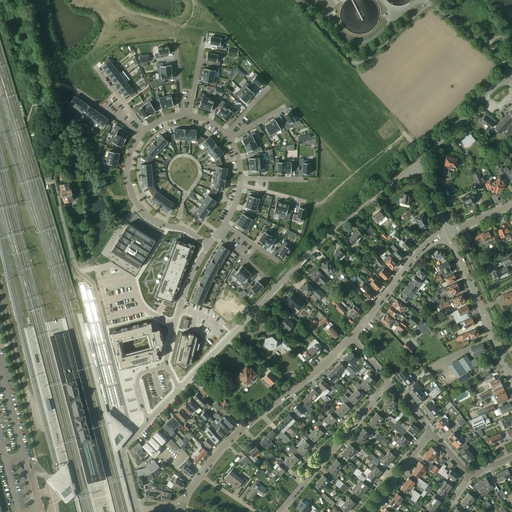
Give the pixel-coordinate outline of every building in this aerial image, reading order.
[(214,38),(211,37),(209,44),(217,46),(216,49),(223,50),(223,47),(220,46),(221,39),(218,39),(218,37),(214,37),(214,38)] [(158,48),(159,54),(155,55),(156,58),(162,58),(162,54),(169,54),(169,46),(165,47),(165,46),(161,46),(161,47),(158,48)] [(208,53),(206,60),(214,61),(213,65),(219,66),(220,62),(219,62),(221,55),(208,53)] [(102,67),(105,71),(113,65),(109,61),(110,60),(108,58),(103,62),(105,64),(102,67)] [(158,67),(158,73),(171,72),(171,71),(172,71),(172,66),(171,67),(171,65),(163,66),(163,63),(156,64),(157,67),(158,67)] [(116,69),(113,65),(105,71),(109,75),(116,69)] [(205,68),(203,75),(215,77),(218,77),(219,72),(218,71),(219,68),(213,67),(212,70),(205,68)] [(119,74),(116,69),(109,75),(112,80),(119,74)] [(119,74),(112,80),(115,84),(123,78),(125,76),(122,72),(119,74)] [(172,78),(172,72),(171,72),(158,73),(159,79),(157,80),(157,84),(165,83),(164,79),(172,78)] [(248,80),(252,84),(254,82),(260,87),(265,82),(255,73),(251,78),(250,77),(248,80)] [(214,83),(215,77),(203,75),(202,81),(210,82),(209,85),(216,86),(216,83),(214,83)] [(115,84),(119,89),(119,88),(126,82),(129,80),(125,76),(123,78),(115,84)] [(130,87),(126,82),(119,88),(122,93),(130,87)] [(244,85),(240,89),(250,98),(254,93),(248,88),(251,86),(246,82),(244,84),(244,85)] [(133,91),(130,87),(122,93),(125,97),(129,94),(131,97),(136,93),(134,90),(133,91)] [(238,100),(240,97),(246,103),(250,98),(240,89),(236,93),(233,95),(238,100)] [(165,97),(167,107),(168,107),(169,108),(173,107),(172,106),(174,106),(172,98),(175,97),(173,91),(170,92),(171,95),(165,97)] [(201,99),(199,107),(205,109),(209,96),(203,94),(204,93),(200,92),(198,98),(201,99)] [(161,106),(161,109),(167,107),(165,97),(159,98),(158,95),(155,96),(157,102),(159,101),(161,106)] [(79,99),(75,96),(69,104),(73,107),(79,99)] [(209,96),(205,109),(211,111),(213,103),(216,104),(218,98),(215,97),(215,98),(209,96)] [(144,105),(150,114),(155,111),(152,104),(154,103),(151,97),(148,99),(150,102),(144,105)] [(83,102),(79,99),(73,107),(78,110),(83,102)] [(221,107),(216,114),(222,117),(228,108),(228,109),(230,107),(224,103),(225,102),(222,100),(218,105),(221,107)] [(87,105),(83,102),(78,110),(82,113),(87,105)] [(87,104),(87,105),(82,113),(86,116),(92,108),(87,104)] [(140,111),(144,118),(150,114),(144,105),(139,108),(137,105),(134,107),(137,113),(140,111)] [(505,116),(496,126),(494,128),(494,129),(499,134),(505,128),(507,130),(505,133),(510,138),(511,135),(511,120),(511,107),(508,112),(508,113),(507,114),(506,113),(504,115),(505,116)] [(90,119),(96,111),(92,108),(86,116),(90,119)] [(228,108),(222,117),(227,121),(232,115),(234,116),(238,111),(235,109),(233,112),(228,109),(228,108)] [(95,122),(100,114),(96,111),(90,119),(95,122)] [(288,121),(285,123),(288,130),(292,127),(291,126),(297,122),(294,117),(295,117),(293,113),(292,114),(290,111),(284,114),(288,121)] [(95,122),(93,124),(97,127),(99,124),(99,125),(104,117),(100,114),(95,122)] [(496,121),(488,115),(486,118),(484,117),(480,122),(484,125),(485,123),(488,126),(485,129),(490,132),(493,128),(491,127),(492,127),(494,128),(496,126),(494,124),(493,124),(496,121)] [(103,128),(109,120),(104,117),(99,125),(103,128)] [(271,122),(270,123),(275,132),(276,132),(280,129),(282,132),(285,130),(282,125),(279,126),(276,121),(275,120),(274,120),(274,119),(270,122),(271,122)] [(299,120),(297,122),(291,126),(292,127),(293,129),(301,124),(299,120)] [(266,134),(269,140),(272,138),(271,137),(277,134),(276,132),(275,132),(270,123),(264,126),(268,133),(266,134)] [(115,130),(113,135),(124,141),(128,135),(120,132),(122,128),(115,125),(113,129),(115,130)] [(180,140),(180,129),(174,129),(174,133),(170,135),(172,141),(175,140),(175,139),(180,140)] [(196,141),(199,142),(201,137),(196,134),(196,130),(191,130),(190,140),(196,140),(196,141)] [(245,146),(257,141),(255,135),(256,135),(254,132),(249,134),(250,137),(242,140),(245,146)] [(466,147),(475,141),(470,134),(461,141),(466,147)] [(107,143),(113,146),(114,143),(121,147),(124,141),(113,135),(110,141),(109,140),(107,143)] [(170,141),(168,136),(164,138),(161,135),(157,139),(164,146),(167,142),(168,143),(170,141)] [(202,143),(205,148),(213,141),(210,137),(206,139),(201,137),(199,142),(201,144),(202,143)] [(153,143),(161,150),(164,146),(157,139),(155,141),(153,143)] [(209,152),(217,145),(215,143),(213,141),(205,148),(209,152)] [(257,141),(245,146),(248,152),(250,151),(255,149),(256,152),(262,150),(260,146),(260,147),(257,141)] [(149,147),(157,154),(161,150),(153,143),(151,144),(151,145),(149,147)] [(212,156),(220,149),(218,147),(217,145),(209,152),(212,156)] [(105,151),(104,156),(108,157),(107,157),(118,159),(119,153),(112,152),(112,149),(106,147),(105,151)] [(153,158),(157,154),(149,147),(145,151),(148,154),(147,159),(152,161),(153,158)] [(215,161),(216,164),(222,162),(220,157),(223,154),(220,149),(212,156),(215,160),(215,161)] [(249,158),(250,164),(263,163),(262,157),(263,157),(263,154),(257,154),(257,157),(249,158)] [(455,168),(457,159),(451,158),(451,157),(447,156),(445,165),(451,166),(451,167),(455,168)] [(118,159),(107,157),(106,163),(103,162),(103,166),(109,167),(109,164),(117,165),(118,159)] [(310,166),(310,161),(303,160),(303,158),(299,158),(299,166),(303,166),(303,174),(310,174),(310,170),(311,170),(311,166),(310,166)] [(152,164),(152,161),(147,159),(145,164),(141,165),(141,170),(151,169),(151,164),(152,164)] [(284,173),(285,162),(284,162),(279,162),(279,159),(275,159),(275,165),(278,165),(278,173),(284,173)] [(285,162),(284,173),(291,173),(291,166),(294,166),(294,159),(291,159),(291,160),(284,160),(284,162),(285,162)] [(216,172),(226,174),(227,168),(223,167),(222,162),(216,164),(216,166),(217,166),(216,172)] [(263,163),(250,164),(250,165),(249,165),(250,170),(250,169),(251,171),(258,170),(259,173),(265,172),(264,169),(263,163)] [(444,166),(443,175),(450,177),(451,173),(449,173),(449,167),(444,166)] [(504,168),(503,169),(505,172),(506,172),(511,180),(511,170),(510,171),(508,169),(507,168),(506,168),(505,168),(504,168)] [(472,174),(476,182),(474,183),(475,187),(483,183),(480,178),(478,172),(472,174)] [(494,182),(500,191),(503,189),(503,187),(503,186),(505,184),(499,175),(496,177),(498,180),(494,182)] [(153,186),(152,180),(142,181),(143,187),(147,186),(150,191),(155,188),(154,186),(153,186)] [(485,184),(487,190),(490,188),(493,192),(495,191),(496,191),(496,192),(498,192),(500,191),(494,182),(491,184),(490,181),(487,183),(485,184)] [(62,196),(65,195),(65,193),(67,193),(66,191),(71,190),(71,189),(70,189),(69,183),(60,185),(62,191),(61,191),(62,196)] [(210,191),(216,194),(219,189),(223,190),(224,184),(214,183),(213,188),(210,191)] [(453,194),(456,190),(452,186),(448,190),(453,194)] [(156,191),(155,188),(150,191),(152,196),(150,199),(155,203),(161,195),(156,191)] [(74,193),(72,193),(71,190),(66,191),(67,193),(65,193),(65,195),(62,196),(63,196),(64,202),(73,200),(73,199),(75,199),(74,193)] [(205,200),(213,206),(216,201),(213,199),(216,194),(210,191),(208,195),(205,200)] [(409,205),(411,195),(404,193),(403,198),(401,198),(400,203),(406,204),(406,205),(409,205)] [(472,193),(465,196),(465,197),(462,199),(463,202),(463,203),(463,204),(464,206),(465,206),(466,208),(471,206),(471,205),(475,203),(474,202),(477,201),(475,197),(477,196),(475,193),(473,194),(472,193)] [(248,196),(247,200),(247,201),(258,204),(257,205),(259,205),(260,199),(262,200),(263,196),(257,194),(256,197),(249,195),(249,196),(248,196)] [(159,206),(165,198),(161,195),(155,203),(157,204),(157,205),(159,206)] [(163,209),(169,201),(165,198),(159,206),(161,208),(161,207),(163,209)] [(201,204),(210,210),(212,208),(211,208),(213,206),(205,200),(201,204)] [(174,203),(174,204),(169,201),(163,209),(168,212),(171,209),(173,211),(177,205),(174,203)] [(247,201),(245,207),(253,209),(252,212),(258,214),(259,211),(256,210),(257,205),(258,204),(247,201)] [(272,208),(270,214),(273,215),(274,213),(279,214),(280,215),(283,203),(277,201),(275,209),(272,208)] [(279,214),(279,216),(285,217),(284,219),(289,220),(290,213),(287,212),(289,205),(283,203),(280,215),(279,214)] [(198,208),(207,214),(208,212),(210,210),(201,204),(198,208)] [(294,214),(293,220),(296,221),(297,220),(303,222),(304,216),(306,217),(307,213),(306,212),(306,209),(299,207),(297,215),(294,214)] [(200,216),(203,219),(207,214),(198,208),(195,213),(194,212),(193,215),(198,219),(200,216)] [(381,209),(373,216),(380,225),(388,219),(381,209)] [(407,215),(404,217),(406,220),(409,218),(408,217),(412,214),(410,212),(406,215),(407,215)] [(243,214),(240,219),(251,225),(254,220),(255,221),(257,218),(251,215),(250,217),(243,214)] [(418,224),(426,220),(423,214),(415,218),(418,224)] [(240,219),(237,224),(243,228),(242,231),(247,234),(249,231),(248,231),(251,225),(240,219)] [(426,220),(418,224),(421,230),(429,225),(426,220)] [(118,240),(111,251),(130,263),(129,263),(133,265),(138,268),(155,241),(137,229),(133,227),(128,224),(120,237),(119,237),(117,240),(118,240)] [(501,239),(505,237),(506,240),(511,238),(505,224),(502,226),(503,228),(498,231),(501,239)] [(263,234),(259,241),(264,244),(272,233),(267,230),(267,229),(264,227),(261,232),(263,234)] [(353,234),(358,240),(363,235),(358,229),(353,234)] [(395,230),(389,235),(397,243),(400,240),(396,237),(393,235),(397,232),(395,230)] [(475,243),(481,240),(482,244),(484,245),(486,245),(487,244),(488,242),(496,239),(493,234),(490,235),(488,232),(473,239),(475,243)] [(272,233),(264,244),(265,245),(264,246),(268,248),(268,247),(269,248),(274,242),(276,243),(280,238),(277,236),(277,237),(272,233)] [(389,242),(392,238),(389,235),(387,237),(384,233),(381,235),(386,240),(386,239),(389,242)] [(358,240),(353,234),(348,239),(354,244),(358,240)] [(411,246),(412,245),(406,239),(403,242),(402,240),(400,242),(402,244),(407,250),(410,248),(412,246),(411,246)] [(176,240),(155,296),(172,303),(177,290),(178,291),(180,284),(179,284),(188,259),(189,260),(195,246),(188,244),(188,245),(176,240)] [(283,248),(279,254),(284,258),(292,247),(286,244),(287,243),(284,241),(280,246),(283,248)] [(380,243),(374,250),(377,253),(379,250),(380,248),(383,252),(386,249),(380,243)] [(396,251),(394,254),(400,260),(400,259),(401,259),(402,258),(402,257),(404,255),(400,251),(401,250),(394,243),(391,246),(396,251)] [(218,250),(227,255),(229,250),(221,245),(218,250)] [(338,259),(344,254),(347,251),(342,246),(337,251),(333,254),(338,259)] [(216,254),(224,259),(227,255),(218,250),(216,254)] [(433,258),(436,257),(437,260),(440,259),(440,261),(441,261),(444,260),(444,259),(443,258),(446,257),(445,256),(446,255),(445,254),(444,253),(444,252),(442,254),(441,253),(441,252),(440,251),(440,252),(439,252),(438,250),(438,251),(438,250),(435,251),(435,252),(434,252),(434,253),(433,253),(430,255),(433,258)] [(213,258),(221,263),(224,259),(216,254),(213,258)] [(397,265),(391,258),(390,259),(388,256),(386,258),(388,261),(386,263),(392,269),(397,265)] [(210,263),(219,268),(221,263),(213,258),(210,263)] [(383,264),(377,258),(375,260),(377,262),(376,263),(380,267),(383,264)] [(505,267),(511,263),(511,262),(510,258),(503,262),(505,267)] [(332,272),(335,270),(334,268),(328,262),(324,265),(322,266),(322,267),(327,273),(327,274),(330,276),(333,273),(332,272)] [(450,266),(450,265),(450,263),(449,262),(448,263),(448,262),(436,267),(438,272),(440,270),(443,276),(451,272),(448,267),(449,267),(449,266),(450,266)] [(208,268),(216,272),(219,268),(210,263),(208,268)] [(363,268),(369,275),(372,272),(366,265),(363,268)] [(234,269),(230,274),(233,276),(238,280),(247,270),(242,266),(237,271),(234,269)] [(389,275),(384,269),(383,269),(382,267),(380,269),(379,268),(376,271),(379,273),(385,279),(385,278),(386,279),(387,277),(389,275)] [(501,275),(507,273),(509,272),(507,267),(498,271),(497,268),(492,271),(495,279),(501,276),(501,275)] [(205,272),(214,277),(216,272),(208,268),(205,272)] [(323,284),(327,280),(322,274),(317,269),(310,276),(315,281),(318,278),(323,284)] [(422,279),(426,274),(420,269),(416,275),(422,279)] [(247,270),(238,280),(242,284),(241,284),(244,287),(248,282),(246,280),(251,274),(247,270)] [(203,277),(211,281),(214,277),(205,272),(203,277)] [(356,277),(362,283),(365,281),(359,274),(356,277)] [(443,286),(456,281),(454,278),(455,277),(454,275),(453,275),(453,274),(445,278),(446,282),(442,283),(443,286)] [(370,278),(372,281),(370,283),(377,289),(378,289),(382,285),(378,281),(378,280),(376,278),(375,278),(373,275),(370,278)] [(201,282),(209,286),(211,281),(203,277),(201,282)] [(412,280),(411,282),(418,287),(421,290),(425,284),(415,277),(414,277),(412,279),(412,280)] [(250,284),(246,289),(249,291),(254,295),(263,286),(258,281),(253,286),(250,284)] [(198,287),(207,291),(209,286),(201,282),(200,282),(198,287)] [(310,292),(311,292),(320,301),(324,297),(324,296),(316,287),(314,289),(307,282),(304,286),(303,285),(300,288),(308,297),(311,293),(310,292)] [(408,285),(407,287),(416,294),(417,294),(417,295),(419,296),(421,294),(416,290),(418,287),(411,282),(410,282),(408,284),(408,285)] [(457,283),(447,287),(441,290),(442,293),(449,290),(449,291),(449,292),(449,293),(450,294),(451,295),(453,294),(453,295),(460,292),(458,287),(458,286),(459,285),(458,284),(457,283)] [(361,287),(364,290),(366,291),(364,294),(369,299),(374,295),(371,292),(372,291),(369,288),(364,284),(361,287)] [(196,292),(205,295),(207,291),(198,287),(196,292)] [(404,289),(403,291),(403,292),(410,298),(410,297),(411,297),(414,299),(417,295),(417,294),(416,294),(407,287),(406,289),(404,289)] [(242,299),(247,294),(243,290),(239,295),(242,299)] [(511,291),(503,295),(506,303),(511,299),(511,291)] [(194,297),(203,300),(205,295),(196,292),(194,297)] [(399,297),(406,303),(410,298),(403,292),(401,294),(400,294),(399,296),(399,297)] [(285,303),(296,313),(304,304),(293,294),(288,299),(288,300),(285,303)] [(461,295),(453,299),(450,300),(451,303),(452,303),(454,307),(456,306),(465,302),(465,301),(465,300),(465,299),(464,299),(463,298),(461,295)] [(201,305),(203,300),(194,297),(192,302),(201,305)] [(348,308),(347,308),(348,307),(347,305),(345,307),(341,302),(339,304),(335,299),(331,303),(336,307),(335,308),(342,314),(345,311),(348,308)] [(393,303),(392,304),(393,305),(401,312),(403,308),(406,311),(408,308),(397,300),(395,302),(394,302),(393,302),(393,303)] [(347,308),(348,308),(345,311),(347,313),(349,310),(350,310),(350,311),(353,313),(351,315),(353,318),(356,315),(356,316),(358,314),(359,314),(361,313),(360,312),(361,311),(355,305),(353,303),(348,307),(347,308)] [(469,311),(467,305),(454,311),(459,322),(468,318),(466,313),(469,311)] [(389,310),(391,312),(389,314),(394,318),(395,317),(398,320),(400,318),(396,315),(398,313),(391,307),(391,308),(390,308),(389,309),(389,310)] [(381,321),(388,326),(391,328),(394,325),(402,331),(405,327),(388,314),(386,317),(384,316),(381,321)] [(288,331),(294,324),(285,316),(279,322),(288,331)] [(411,316),(408,320),(416,326),(418,322),(417,321),(411,316)] [(325,317),(319,322),(322,325),(325,322),(328,324),(330,322),(325,317)] [(474,324),(471,318),(464,321),(460,323),(462,327),(466,325),(467,327),(474,324)] [(311,328),(317,322),(314,319),(308,325),(311,328)] [(162,333),(163,332),(162,328),(155,330),(153,322),(112,332),(121,368),(125,367),(130,365),(131,366),(138,364),(138,363),(144,362),(152,360),(157,358),(157,359),(162,358),(159,350),(163,349),(165,342),(164,338),(162,333)] [(328,324),(324,328),(327,330),(328,331),(328,332),(333,337),(333,336),(335,338),(338,334),(337,333),(337,332),(332,327),(332,328),(331,327),(333,325),(330,322),(328,324)] [(460,330),(459,328),(462,327),(460,323),(457,324),(450,327),(452,331),(453,333),(460,330)] [(412,335),(416,339),(423,333),(419,329),(412,335)] [(476,329),(468,332),(461,336),(462,340),(466,338),(466,337),(470,336),(471,339),(472,339),(473,339),(474,339),(474,338),(479,335),(477,331),(476,329)] [(181,333),(174,362),(187,365),(187,363),(191,364),(198,337),(193,336),(194,334),(188,332),(188,334),(181,333)] [(276,347),(277,340),(272,336),(265,338),(264,345),(269,349),(276,347)] [(32,361),(33,365),(44,365),(42,359),(41,357),(41,356),(36,339),(36,348),(32,350),(31,350),(31,345),(30,345),(30,348),(31,354),(31,353),(32,355),(32,361)] [(281,346),(286,351),(291,349),(282,341),(281,346)] [(460,349),(469,344),(468,341),(458,345),(460,349)] [(313,342),(307,348),(309,350),(316,357),(320,354),(318,352),(321,349),(313,342)] [(414,350),(407,342),(403,346),(410,353),(414,350)] [(472,348),(472,349),(469,350),(472,356),(475,355),(475,356),(477,356),(478,358),(481,356),(480,353),(486,351),(483,343),(472,348)] [(302,356),(306,359),(308,362),(309,362),(311,360),(312,361),(316,357),(309,350),(302,356)] [(350,364),(352,366),(353,366),(354,365),(354,364),(359,359),(351,351),(345,358),(350,364)] [(448,365),(457,378),(468,371),(475,367),(479,364),(475,358),(471,361),(466,355),(458,360),(457,359),(448,365)] [(481,364),(479,365),(481,368),(482,367),(484,371),(482,371),(483,373),(479,374),(481,379),(490,375),(487,369),(489,368),(493,367),(490,360),(483,363),(481,364)] [(340,363),(334,369),(341,376),(344,372),(343,372),(346,369),(345,367),(340,363)] [(255,375),(256,374),(256,373),(253,370),(253,371),(250,367),(249,369),(246,366),(238,375),(238,376),(236,378),(239,381),(241,379),(244,381),(243,381),(245,383),(246,383),(247,384),(249,382),(250,382),(251,380),(251,379),(253,377),(254,377),(255,376),(255,375)] [(334,369),(327,375),(332,380),(334,382),(338,379),(341,376),(334,369)] [(401,382),(408,375),(404,370),(404,371),(404,370),(396,377),(398,379),(401,382)] [(367,374),(369,376),(365,380),(370,386),(375,381),(372,378),(374,376),(369,371),(367,374)] [(468,371),(457,378),(461,384),(472,377),(468,371)] [(270,373),(264,378),(271,385),(276,379),(270,373)] [(408,375),(401,382),(403,385),(405,387),(411,382),(413,380),(411,377),(412,376),(410,374),(408,375)] [(493,388),(501,384),(498,378),(495,380),(494,376),(482,382),(484,386),(488,383),(490,387),(492,386),(493,388)] [(86,441),(91,440),(76,380),(71,381),(66,382),(68,389),(82,442),(86,441)] [(318,385),(321,387),(319,389),(325,396),(329,391),(326,388),(329,386),(323,380),(318,385)] [(357,383),(356,384),(361,390),(364,388),(366,390),(370,386),(365,380),(360,384),(358,382),(357,383)] [(410,388),(412,390),(409,392),(411,394),(414,397),(421,391),(423,389),(416,382),(410,388)] [(352,393),(358,399),(363,395),(360,392),(361,390),(356,384),(353,386),(356,389),(352,393)] [(489,390),(492,396),(496,394),(504,390),(501,384),(493,388),(493,389),(489,390)] [(201,390),(200,391),(202,393),(201,394),(205,398),(210,393),(204,386),(203,387),(201,388),(201,389),(201,390)] [(308,395),(313,400),(318,394),(324,400),(327,397),(325,396),(319,389),(316,392),(314,389),(308,395)] [(492,396),(489,390),(479,395),(480,398),(481,401),(492,396)] [(421,391),(414,397),(417,400),(416,401),(418,403),(428,394),(425,391),(423,393),(421,391)] [(508,400),(507,397),(504,391),(494,396),(496,400),(496,399),(498,404),(508,400)] [(206,401),(198,393),(193,397),(202,406),(205,408),(209,404),(206,401)] [(343,397),(349,403),(351,401),(354,404),(358,399),(352,393),(348,398),(345,394),(343,397)] [(303,405),(310,412),(313,410),(310,407),(312,404),(310,402),(313,400),(308,395),(303,400),(305,403),(303,405)] [(350,408),(347,405),(349,403),(343,397),(340,399),(344,402),(339,406),(345,412),(350,408)] [(394,406),(396,403),(390,398),(386,403),(392,408),(394,410),(396,408),(394,406)] [(187,404),(194,411),(199,407),(192,399),(189,402),(187,404)] [(427,413),(435,406),(436,406),(433,403),(435,402),(432,399),(428,402),(429,402),(423,408),(425,410),(427,413)] [(183,408),(189,415),(191,417),(193,415),(191,413),(194,411),(187,404),(186,404),(186,403),(183,405),(184,406),(183,408)] [(392,408),(386,403),(382,407),(388,413),(392,408)] [(498,408),(497,409),(500,414),(503,413),(504,414),(508,412),(507,411),(511,409),(511,408),(510,403),(498,408)] [(40,426),(37,405),(29,406),(32,427),(40,426)] [(299,415),(302,413),(304,415),(306,413),(308,415),(310,412),(303,405),(301,407),(298,405),(293,410),(299,415)] [(454,413),(456,414),(458,412),(457,410),(454,407),(452,405),(447,409),(446,410),(447,413),(451,410),(454,413)] [(330,410),(335,415),(338,413),(341,417),(345,412),(339,406),(335,410),(332,407),(330,410)] [(435,406),(427,413),(430,415),(429,416),(432,418),(441,410),(438,408),(437,409),(435,406)] [(187,417),(188,416),(181,410),(178,412),(176,414),(177,414),(176,414),(183,421),(185,423),(189,419),(187,417)] [(326,418),(332,424),(336,420),(334,417),(335,415),(330,410),(328,412),(330,414),(326,418)] [(105,413),(105,415),(115,451),(116,452),(117,451),(118,451),(132,434),(132,433),(132,432),(107,412),(107,411),(106,411),(106,412),(105,413)] [(209,416),(204,411),(200,415),(205,420),(209,416)] [(380,421),(383,418),(384,416),(381,413),(379,415),(377,413),(372,418),(379,423),(378,423),(380,425),(382,423),(380,421)] [(283,420),(289,427),(295,421),(293,418),(289,414),(283,420)] [(224,417),(217,423),(226,432),(231,427),(235,423),(228,415),(228,416),(229,416),(227,419),(226,418),(224,417)] [(487,426),(491,424),(488,419),(484,420),(482,415),(470,421),(475,431),(486,426),(487,426)] [(511,415),(504,419),(501,421),(505,429),(509,427),(508,425),(511,423),(511,425),(511,427),(511,415)] [(178,421),(173,416),(170,420),(177,427),(178,426),(183,431),(185,429),(180,424),(180,423),(178,422),(178,421)] [(321,419),(323,421),(322,422),(319,420),(317,422),(323,428),(325,426),(327,428),(332,424),(326,418),(323,416),(321,419)] [(441,418),(435,423),(440,428),(447,422),(448,421),(446,419),(445,420),(443,417),(441,418)] [(379,423),(372,418),(368,423),(374,428),(378,423),(379,423)] [(166,423),(173,431),(175,430),(174,429),(177,427),(170,420),(166,423)] [(283,420),(276,426),(283,433),(289,427),(283,420)] [(392,428),(393,426),(395,424),(390,420),(387,424),(392,428)] [(213,421),(211,424),(214,428),(215,427),(215,428),(214,430),(215,431),(221,437),(222,436),(223,436),(224,435),(224,434),(225,433),(220,429),(213,421)] [(313,431),(319,437),(323,432),(321,430),(323,428),(317,422),(315,425),(317,427),(313,431)] [(449,428),(447,425),(449,424),(447,422),(440,428),(444,433),(449,428)] [(162,427),(170,435),(171,435),(174,432),(173,431),(166,423),(163,427),(162,427)] [(412,436),(415,433),(419,429),(412,423),(408,427),(407,426),(404,429),(412,436)] [(215,444),(219,440),(208,428),(205,431),(206,433),(206,434),(215,444)] [(370,433),(369,434),(363,429),(359,434),(365,439),(368,435),(371,438),(373,435),(370,433)] [(167,439),(166,439),(167,439),(158,430),(142,446),(149,453),(154,458),(160,451),(157,448),(167,439)] [(270,441),(274,437),(277,439),(279,437),(286,445),(288,442),(284,438),(279,433),(276,435),(272,430),(266,436),(270,441)] [(304,435),(310,441),(312,439),(314,441),(319,437),(313,431),(309,435),(306,433),(304,435)] [(39,455),(44,454),(42,441),(40,432),(34,433),(35,438),(36,438),(39,455)] [(452,443),(461,435),(459,433),(455,435),(453,433),(448,438),(452,443)] [(492,443),(496,442),(502,439),(503,439),(502,437),(500,433),(493,436),(490,438),(492,443)] [(368,441),(365,439),(359,434),(355,438),(361,444),(363,441),(366,443),(368,441)] [(303,438),(298,442),(299,443),(307,451),(311,446),(308,443),(310,441),(304,435),(302,437),(303,438)] [(396,438),(404,445),(408,440),(403,435),(400,438),(396,435),(394,437),(395,438),(396,438)] [(461,435),(452,443),(457,448),(459,445),(461,448),(464,445),(469,441),(469,440),(472,438),(469,435),(464,439),(461,435)] [(273,443),(270,441),(266,436),(260,442),(267,450),(273,443)] [(177,450),(180,448),(170,437),(167,440),(177,450)] [(208,451),(214,444),(208,438),(203,443),(206,445),(204,447),(208,451)] [(396,438),(395,438),(394,440),(396,442),(394,445),(400,450),(404,445),(396,438)] [(208,452),(201,447),(200,446),(201,445),(197,441),(194,444),(198,448),(197,449),(205,456),(208,452)] [(291,448),(299,455),(300,453),(302,455),(307,451),(299,443),(295,447),(293,446),(291,448)] [(350,444),(346,449),(352,454),(352,455),(354,456),(358,451),(356,450),(350,444)] [(472,459),(471,458),(473,456),(467,448),(468,447),(466,444),(464,445),(461,448),(464,451),(461,453),(468,461),(468,460),(469,462),(472,459)] [(143,460),(145,458),(144,458),(148,454),(148,455),(149,453),(142,446),(141,445),(131,453),(137,460),(135,461),(138,465),(143,460)] [(433,445),(432,447),(431,447),(427,452),(434,457),(436,459),(438,456),(436,454),(438,452),(435,450),(436,448),(433,445)] [(249,453),(251,455),(249,457),(257,465),(261,462),(255,456),(260,451),(255,447),(249,453)] [(299,455),(291,448),(289,450),(292,453),(288,457),(294,463),(298,459),(297,457),(299,455)] [(202,460),(205,456),(197,449),(194,453),(195,455),(202,460)] [(346,461),(348,459),(352,455),(352,454),(346,449),(342,454),(344,456),(343,458),(346,461)] [(385,456),(391,461),(395,456),(389,451),(385,456)] [(434,457),(427,452),(423,458),(430,462),(432,459),(435,461),(436,459),(434,457)] [(202,460),(195,455),(194,453),(190,457),(199,464),(202,460)] [(381,456),(378,459),(387,466),(391,461),(385,456),(382,453),(380,456),(381,456)] [(294,463),(288,457),(284,462),(281,459),(278,461),(284,466),(286,464),(290,468),(294,463)] [(245,461),(248,464),(251,467),(254,464),(248,458),(245,461)] [(154,460),(150,464),(145,468),(135,470),(137,478),(141,477),(142,477),(150,475),(150,474),(151,474),(159,467),(154,460)] [(341,460),(339,462),(337,460),(332,465),(338,470),(344,463),(341,460)] [(186,461),(179,467),(180,468),(190,476),(193,472),(190,469),(192,468),(189,465),(187,467),(185,465),(187,463),(187,462),(186,461)] [(276,463),(279,465),(274,469),(280,475),(285,471),(282,468),(284,466),(278,461),(276,463)] [(420,462),(416,468),(425,474),(427,472),(424,470),(426,467),(420,462)] [(72,498),(75,496),(68,466),(67,465),(67,464),(66,464),(65,465),(57,472),(55,473),(54,474),(48,479),(47,480),(47,481),(48,482),(63,499),(66,503),(67,503),(67,502),(72,498)] [(373,464),(369,469),(378,476),(382,471),(373,464)] [(438,472),(440,474),(444,469),(446,466),(443,464),(442,466),(440,469),(438,472)] [(341,472),(338,470),(332,465),(328,470),(334,474),(333,475),(336,478),(341,472)] [(416,468),(412,473),(418,478),(420,475),(423,477),(425,474),(416,468)] [(501,471),(505,479),(511,476),(507,468),(501,471)] [(231,484),(237,476),(232,472),(234,470),(233,469),(224,479),(231,484)] [(266,474),(271,479),(273,477),(276,479),(280,475),(274,469),(270,474),(269,473),(268,472),(266,474)] [(369,469),(364,473),(373,481),(378,476),(369,469)] [(444,469),(440,474),(443,476),(447,479),(449,476),(454,480),(458,475),(451,470),(448,475),(447,474),(446,473),(447,471),(444,469)] [(262,470),(255,477),(258,480),(265,473),(265,472),(262,470)] [(505,479),(501,471),(496,474),(499,481),(505,479)] [(177,491),(179,488),(180,489),(184,484),(183,483),(184,481),(175,474),(166,485),(171,488),(172,487),(177,491)] [(141,477),(137,478),(139,487),(144,486),(143,483),(144,483),(143,480),(145,479),(146,481),(151,480),(150,475),(142,477),(141,477)] [(323,475),(319,480),(325,485),(327,483),(329,480),(323,475)] [(244,478),(242,480),(237,476),(231,484),(237,489),(241,484),(243,486),(247,480),(244,478)] [(412,486),(415,482),(408,478),(405,483),(411,488),(413,489),(414,487),(412,486)] [(488,487),(491,485),(486,478),(481,482),(485,489),(487,493),(490,491),(488,487)] [(420,479),(418,482),(421,484),(426,487),(428,485),(420,479)] [(328,488),(325,485),(319,480),(315,485),(321,490),(323,488),(326,490),(328,488)] [(360,480),(356,485),(364,492),(368,487),(362,482),(360,480)] [(440,482),(438,484),(438,485),(441,487),(448,491),(452,486),(443,480),(441,483),(440,482)] [(262,495),(266,489),(258,484),(259,483),(256,481),(251,488),(252,489),(248,494),(247,494),(245,496),(250,500),(257,492),(262,495)] [(476,489),(477,488),(480,492),(485,489),(481,482),(475,485),(474,486),(476,489)] [(412,493),(414,490),(411,488),(405,483),(401,489),(407,493),(409,491),(412,493)] [(356,489),(354,492),(360,497),(364,492),(356,485),(355,487),(356,489)] [(437,487),(440,489),(438,492),(444,496),(448,491),(441,487),(438,485),(437,487)] [(164,489),(152,486),(150,491),(155,492),(155,491),(162,493),(161,499),(166,500),(168,490),(164,489)] [(417,500),(420,495),(414,490),(412,493),(413,495),(410,499),(415,503),(417,500)] [(323,493),(321,495),(328,502),(330,499),(323,493)] [(393,499),(400,503),(403,498),(397,493),(393,499)] [(464,498),(471,503),(475,498),(468,493),(464,498)] [(345,502),(351,507),(355,502),(349,497),(345,502)] [(430,502),(437,507),(440,502),(434,497),(430,502)] [(464,498),(460,503),(468,508),(470,510),(474,505),(471,503),(464,498)] [(338,505),(340,507),(346,511),(351,507),(345,502),(341,499),(339,502),(340,503),(338,505)] [(398,510),(402,505),(399,503),(400,503),(393,499),(389,504),(395,509),(398,510)] [(302,501),(297,507),(302,511),(309,511),(314,511),(317,509),(312,506),(310,509),(308,507),(308,506),(310,504),(306,500),(304,503),(302,501)] [(432,511),(437,507),(430,502),(426,507),(432,511)] [(482,505),(488,511),(490,508),(485,503),(482,505)]
